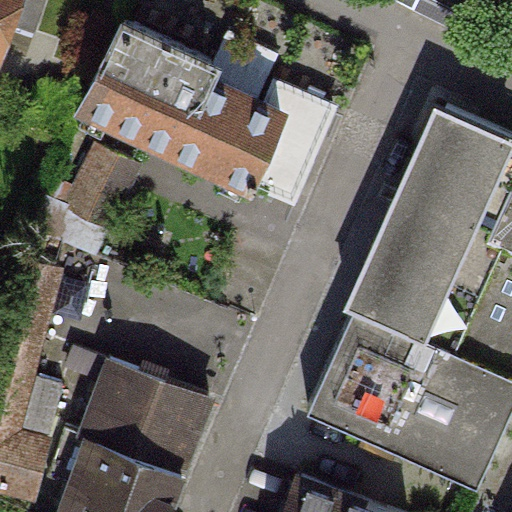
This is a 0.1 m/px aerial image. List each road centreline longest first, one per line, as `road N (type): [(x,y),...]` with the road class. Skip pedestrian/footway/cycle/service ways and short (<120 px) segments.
road 1 (residential): [(405,35),(202,511)]
road 2 (residential): [(511,91),(405,35)]
